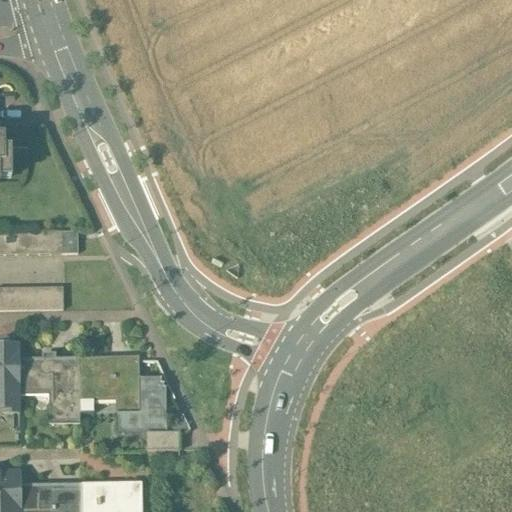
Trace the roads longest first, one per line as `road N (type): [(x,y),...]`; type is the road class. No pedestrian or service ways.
road 1 (residential): [(295,356),(216,328),(186,308),(166,281),(46,20)]
road 2 (tertiary): [(295,356),(334,309),(491,197)]
road 3 (tertiary): [(272,511),(271,430),(295,356)]
